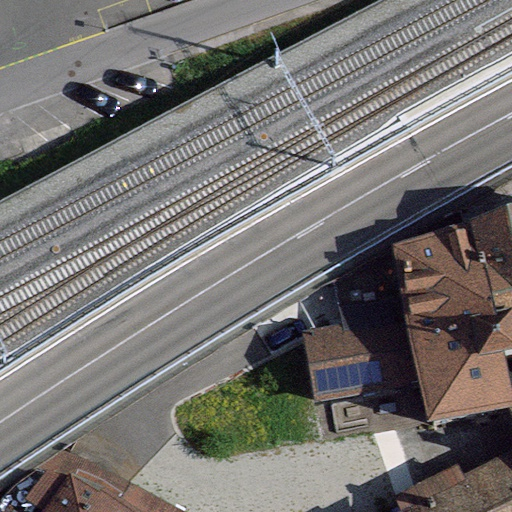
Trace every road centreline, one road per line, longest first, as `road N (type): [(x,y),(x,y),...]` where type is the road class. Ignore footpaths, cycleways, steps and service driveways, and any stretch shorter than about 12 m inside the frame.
road 1 (primary): [(0,424),(330,218),(511,117)]
road 2 (unclassified): [(0,89),(237,0)]
